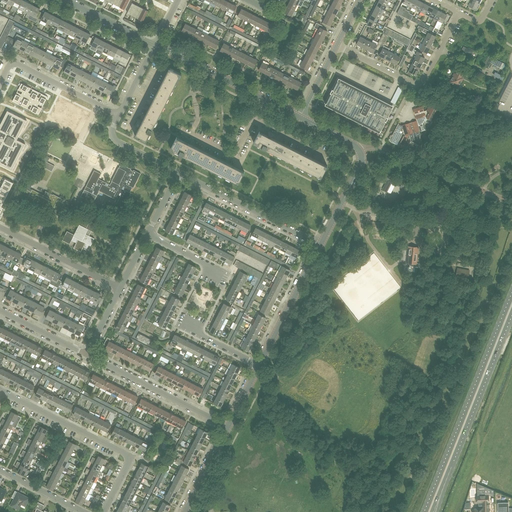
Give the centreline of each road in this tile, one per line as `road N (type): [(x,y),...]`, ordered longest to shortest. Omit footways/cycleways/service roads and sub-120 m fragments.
road 1 (primary): [(511,293),(424,511)]
road 2 (residential): [(103,511),(127,463),(124,453),(0,393)]
road 3 (residential): [(336,45),(419,85),(458,12)]
road 4 (tertiary): [(320,244),(361,157),(354,145),(299,118)]
road 5 (primary): [(450,467),(511,316)]
road 6 (tertiary): [(299,118),(154,45)]
road 7 (residential): [(320,244),(178,173)]
road 8 (residential): [(227,426),(86,355)]
road 9 (residential): [(0,82),(11,60),(119,115)]
road 10 (tertiary): [(259,365),(320,244)]
road 11 (residential): [(119,288),(0,227)]
